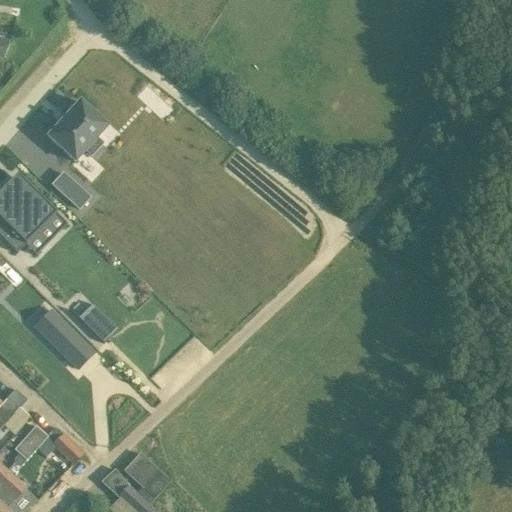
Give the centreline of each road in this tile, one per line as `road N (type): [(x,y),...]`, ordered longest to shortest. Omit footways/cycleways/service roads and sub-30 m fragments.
road 1 (unclassified): [(42,511),(341,228),(71,0)]
road 2 (track): [(482,0),(415,151),(347,232)]
